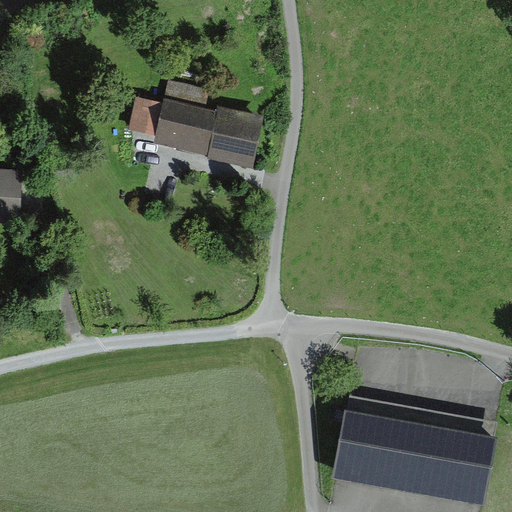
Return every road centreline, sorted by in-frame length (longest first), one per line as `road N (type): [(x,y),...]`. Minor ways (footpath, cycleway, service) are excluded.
road 1 (residential): [(293,0),(305,80),(279,225),(273,302),(285,327)]
road 2 (residential): [(511,352),(377,329),(285,327)]
